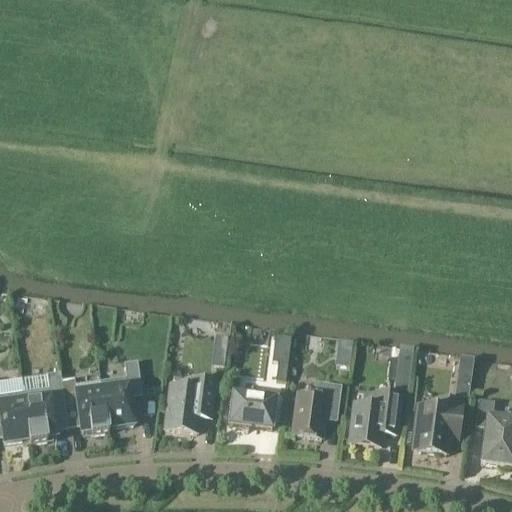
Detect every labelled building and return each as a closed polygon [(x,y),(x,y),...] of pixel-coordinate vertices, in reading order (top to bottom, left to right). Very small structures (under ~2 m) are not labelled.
[(337,355),(350,357),(351,346),(338,344),(337,355)] [(407,394),(412,352),(399,350),(394,392),(407,394)] [(459,361),(454,400),(459,400),(459,401),(468,402),(473,362),(459,361)] [(125,382),(100,385),(107,437),(108,437),(107,433),(132,429),(128,401),(141,400),(136,365),(123,367),(125,382)] [(285,385),(287,368),(277,366),(275,384),(285,385)] [(48,393),(22,396),(30,448),(46,446),(46,442),(55,440),(53,426),(66,424),(60,384),(59,376),(46,378),(48,393)] [(91,439),(107,437),(100,385),(74,389),(73,382),(60,384),(66,424),(79,423),(81,437),(90,435),(91,439)] [(189,391),(169,389),(164,433),(196,437),(198,421),(211,423),(216,385),(191,382),(189,391)] [(316,400),(298,397),(292,439),(321,443),(326,405),(337,406),(340,391),(318,388),(316,400)] [(29,448),(30,448),(22,396),(0,399),(0,423),(3,448),(28,444),(29,448)] [(365,409),(354,407),(349,447),(379,451),(381,434),(385,431),(395,432),(399,398),(379,396),(378,404),(369,403),(366,405),(365,409)] [(233,398),(229,428),(271,433),(275,403),(233,398)] [(417,418),(414,418),(412,434),(415,435),(413,455),(445,459),(447,447),(455,448),(460,409),(458,409),(458,407),(436,404),(435,414),(418,412),(417,418)] [(494,406),(478,404),(474,431),(485,432),(480,467),(511,471),(511,424),(491,422),(494,406)]
